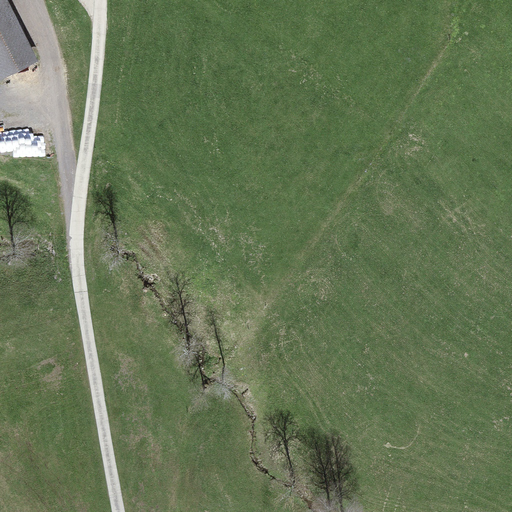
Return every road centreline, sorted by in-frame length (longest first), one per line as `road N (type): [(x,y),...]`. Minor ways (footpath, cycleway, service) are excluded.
road 1 (track): [(104,0),(80,256),(123,511)]
road 2 (track): [(36,0),(60,86),(65,153)]
road 3 (track): [(0,96),(42,102),(84,199)]
